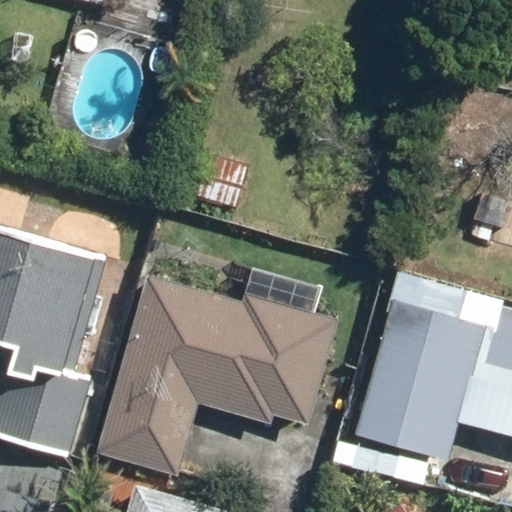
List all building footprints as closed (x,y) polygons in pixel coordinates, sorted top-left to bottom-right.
[(496,34),(511,26),(511,0),(498,0),(483,7),(496,34)] [(511,64),(511,40),(503,45),(511,64)] [(172,188),(232,205),(244,164),(184,147),(172,188)] [(100,255),(0,224),(0,361),(7,373),(0,392),(0,432),(71,453),(93,379),(107,384),(139,273),(100,255)] [(264,423),(268,409),(299,418),(330,314),(245,289),(241,303),(221,297),(221,296),(145,274),(93,450),(169,473),(190,401),(264,423)] [(349,431),(440,458),(466,368),(511,381),(511,310),(469,298),(464,317),(389,295),(349,431)] [(242,511),(134,482),(125,511),(242,511)] [(0,511),(49,511),(53,501),(0,485),(0,511)]
